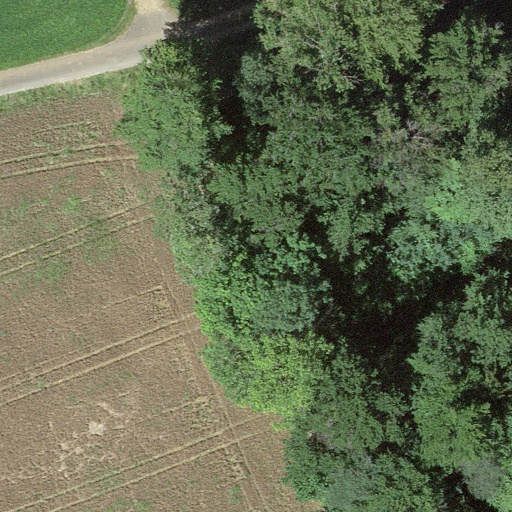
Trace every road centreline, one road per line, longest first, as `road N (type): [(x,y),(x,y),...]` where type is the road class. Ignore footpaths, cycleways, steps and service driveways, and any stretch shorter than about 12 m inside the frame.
road 1 (track): [(327,511),(152,59)]
road 2 (track): [(0,90),(152,59),(129,0)]
road 3 (track): [(288,0),(152,59)]
